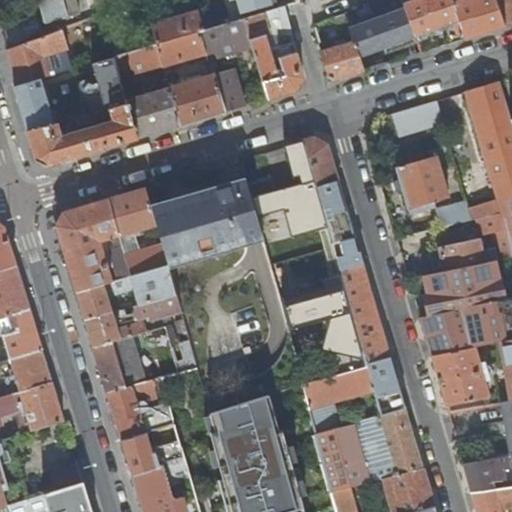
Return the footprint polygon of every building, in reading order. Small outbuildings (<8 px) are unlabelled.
[(74,0),(35,0),(43,27),(79,18),(74,0)] [(274,3),(273,0),(231,0),(232,1),(233,0),(238,0),(242,13),(274,3)] [(488,32),(506,27),(495,0),(459,0),(460,0),(455,2),(454,0),(412,0),(404,3),(405,7),(416,37),(459,22),(465,39),(488,32)] [(511,0),(495,0),(506,27),(511,25),(511,0)] [(287,93),(298,90),(305,79),(295,41),(287,44),(289,50),(283,51),(285,57),(281,58),(284,70),(277,72),(268,35),(272,34),(293,34),(286,6),(245,18),(254,46),(269,98),(287,93)] [(360,56),(416,37),(405,7),(360,24),(355,9),(345,12),(350,27),(351,27),(355,41),(360,56)] [(163,66),(207,53),(200,31),(206,29),(201,11),(152,26),(158,44),(157,44),(163,66)] [(212,59),(254,46),(245,18),(206,29),(200,31),(207,53),(209,60),(212,59)] [(9,49),(21,84),(56,74),(50,53),(70,47),(64,29),(9,49)] [(334,79),(364,70),(360,56),(355,41),(322,51),(329,76),(334,79)] [(129,76),(163,66),(157,44),(115,56),(122,78),(129,76)] [(17,91),(30,131),(55,123),(53,115),(49,102),(46,95),(52,93),(62,90),(57,73),(56,74),(21,84),(16,86),(17,91)] [(182,125),(228,111),(217,73),(196,80),(195,77),(189,79),(189,81),(175,85),(170,87),(182,125)] [(121,78),(127,100),(135,97),(129,76),(122,78),(121,78)] [(499,199),(471,207),(472,210),(475,221),(479,220),(504,213),(511,248),(511,124),(510,119),(498,82),(466,92),(499,199)] [(139,138),(182,125),(170,87),(169,87),(164,89),(135,97),(127,100),(128,103),(129,102),(139,138)] [(437,100),(393,114),(400,137),(444,123),(437,100)] [(51,164),(139,138),(129,102),(128,103),(90,114),(76,117),(79,124),(79,127),(101,120),(102,124),(75,132),(73,126),(61,130),(59,122),(55,123),(30,131),(38,157),(51,164)] [(53,115),(55,123),(59,122),(76,117),(90,114),(87,105),(53,115)] [(79,124),(73,126),(75,132),(102,124),(101,120),(79,127),(79,124)] [(314,137),(306,140),(316,178),(319,187),(339,180),(329,144),(314,137)] [(438,156),(398,168),(410,209),(451,197),(438,156)] [(198,195),(152,206),(155,217),(211,200),(210,194),(248,182),(246,178),(198,195)] [(319,187),(316,178),(252,197),(263,236),(265,241),(303,370),(306,384),(369,367),(357,322),(334,244),(319,187)] [(356,237),(339,180),(319,187),(334,244),(356,237)] [(155,217),(157,226),(163,245),(169,266),(263,236),(252,197),(248,182),(210,194),(211,200),(155,217)] [(147,188),(110,199),(120,237),(157,226),(155,217),(152,206),(147,188)] [(120,237),(110,199),(64,213),(57,226),(78,293),(112,283),(102,243),(119,237),(120,237)] [(456,214),(459,225),(475,221),(472,210),(456,214)] [(511,248),(504,213),(479,220),(483,236),(495,233),(499,260),(500,260),(511,257),(511,248)] [(0,220),(0,268),(17,263),(6,225),(0,220)] [(263,236),(169,266),(170,269),(265,241),(263,236)] [(375,301),(356,237),(334,244),(357,322),(369,367),(392,360),(375,301)] [(433,251),(438,272),(487,262),(482,240),(433,251)] [(169,266),(163,245),(125,256),(132,277),(138,275),(169,266)] [(114,253),(121,281),(132,277),(125,256),(124,256),(123,250),(114,253)] [(430,317),(508,300),(500,260),(499,260),(487,262),(438,272),(438,273),(425,276),(429,294),(425,295),(430,317)] [(0,316),(3,316),(8,314),(31,308),(17,263),(0,268),(0,316)] [(112,283),(78,293),(86,321),(114,312),(109,298),(136,290),(141,305),(177,295),(170,269),(169,266),(138,275),(132,277),(121,281),(112,283)] [(130,308),(124,309),(126,315),(136,312),(138,319),(146,317),(148,322),(182,312),(177,295),(141,305),(130,308)] [(430,317),(421,318),(432,356),(475,347),(487,345),(480,318),(511,311),(511,298),(508,300),(430,317)] [(43,346),(31,308),(8,314),(11,326),(8,326),(10,332),(3,334),(10,356),(43,346)] [(487,345),(501,341),(511,339),(511,311),(480,318),(487,345)] [(114,312),(86,321),(88,326),(95,349),(122,341),(119,329),(114,312)] [(180,334),(188,332),(185,321),(177,323),(180,334)] [(119,329),(122,341),(135,337),(148,333),(145,322),(119,329)] [(173,326),(167,328),(177,361),(182,359),(173,326)] [(122,341),(95,349),(96,352),(108,393),(148,382),(135,337),(122,341)] [(511,400),(511,339),(501,341),(511,400)] [(10,356),(11,358),(20,390),(53,380),(43,346),(10,356)] [(475,347),(432,356),(447,407),(491,398),(475,347)] [(11,358),(0,361),(0,396),(20,390),(11,358)] [(407,409),(392,360),(369,367),(375,391),(382,415),(383,416),(407,409)] [(375,391),(369,367),(306,384),(305,385),(311,408),(375,391)] [(148,382),(108,393),(123,441),(148,433),(148,435),(176,426),(175,425),(172,413),(155,417),(150,416),(143,419),(142,414),(149,411),(150,410),(148,401),(159,398),(156,386),(163,384),(161,378),(148,382)] [(53,380),(20,390),(24,403),(20,404),(23,413),(27,412),(32,429),(65,419),(53,380)] [(20,390),(0,396),(0,409),(20,404),(24,403),(20,390)] [(306,511),(284,432),(280,433),(270,396),(212,414),(217,432),(212,433),(234,511),(306,511)] [(511,401),(502,403),(510,455),(511,455),(511,401)] [(424,468),(407,409),(383,416),(382,415),(379,416),(394,463),(398,476),(424,468)] [(379,416),(355,423),(372,482),(385,479),(389,478),(385,465),(394,463),(379,416)] [(355,423),(317,434),(327,469),(333,492),(372,482),(355,423)] [(148,433),(123,441),(133,476),(166,466),(165,465),(185,458),(181,445),(162,451),(160,445),(152,448),(148,435),(148,433)] [(0,507),(9,504),(9,503),(15,501),(2,462),(11,459),(8,448),(2,450),(3,448),(2,442),(0,440),(0,507)] [(464,464),(473,493),(496,490),(494,481),(507,481),(505,470),(510,469),(509,463),(511,463),(509,456),(464,464)] [(166,466),(133,476),(144,511),(190,511),(190,509),(186,497),(180,499),(178,492),(173,493),(171,487),(192,481),(185,458),(165,465),(166,466)] [(84,481),(78,463),(69,466),(75,484),(84,481)] [(75,484),(69,466),(55,470),(60,488),(75,484)] [(415,511),(436,506),(424,468),(398,476),(389,478),(385,479),(394,511),(415,511)] [(93,511),(84,481),(75,484),(60,488),(46,492),(51,511),(56,511),(66,509),(66,511),(93,511)] [(478,511),(511,511),(511,487),(496,490),(473,493),(478,511)] [(51,511),(46,492),(15,501),(9,503),(9,504),(11,511),(51,511)]
